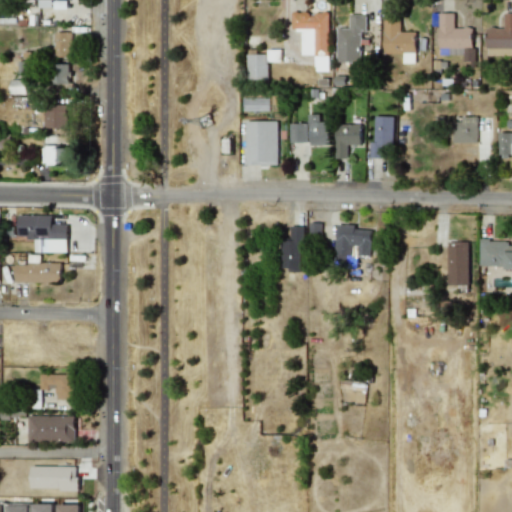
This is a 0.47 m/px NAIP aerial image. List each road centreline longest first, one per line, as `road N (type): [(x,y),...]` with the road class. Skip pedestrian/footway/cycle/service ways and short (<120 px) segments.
road 1 (residential): [(0,193),(511,200)]
road 2 (tertiary): [(113,511),(115,0)]
